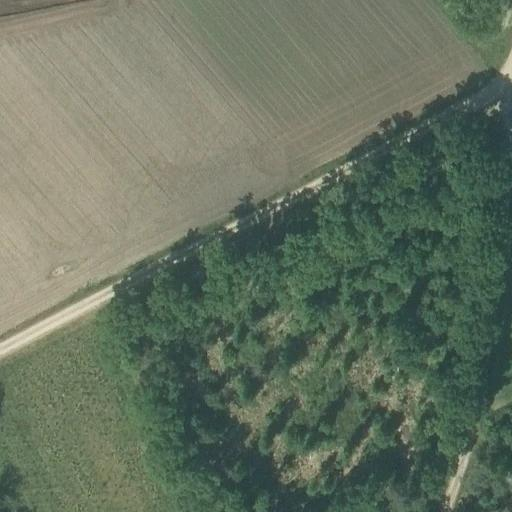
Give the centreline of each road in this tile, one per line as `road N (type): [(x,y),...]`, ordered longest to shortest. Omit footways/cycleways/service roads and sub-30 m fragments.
road 1 (track): [(507,99),(486,99),(0,352)]
road 2 (track): [(507,99),(468,431),(443,511)]
